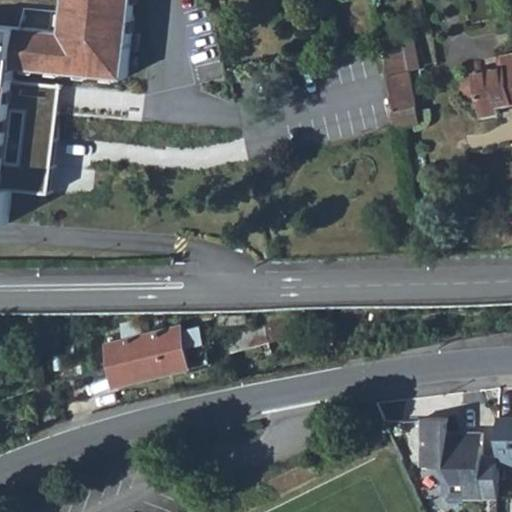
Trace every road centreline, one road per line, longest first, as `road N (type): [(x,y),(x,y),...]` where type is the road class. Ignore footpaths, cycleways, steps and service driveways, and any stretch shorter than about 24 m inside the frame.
road 1 (tertiary): [(0,471),(178,415),(304,387),(511,361)]
road 2 (tertiary): [(0,293),(511,282)]
